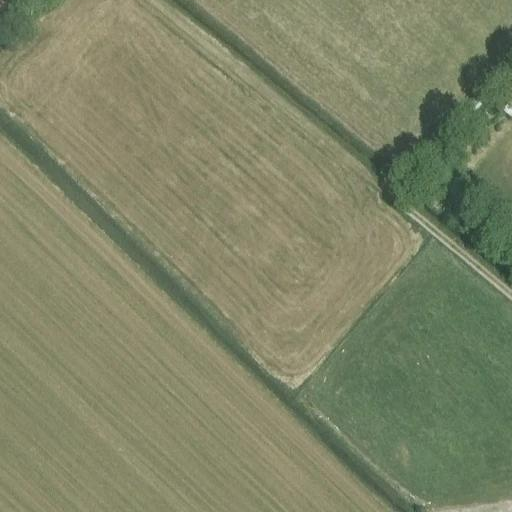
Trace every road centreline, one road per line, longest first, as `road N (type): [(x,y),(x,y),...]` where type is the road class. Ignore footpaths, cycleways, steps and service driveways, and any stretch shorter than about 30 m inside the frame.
road 1 (track): [(399,204),(151,0)]
road 2 (track): [(511,298),(399,204)]
